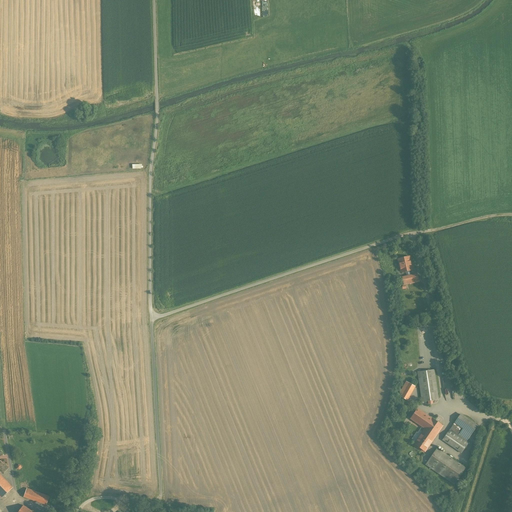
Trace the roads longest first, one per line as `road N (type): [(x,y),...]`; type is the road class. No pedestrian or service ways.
road 1 (track): [(511,214),(401,235),(150,319)]
road 2 (track): [(153,0),(150,319)]
road 3 (track): [(150,319),(159,499),(97,498),(77,511)]
road 4 (track): [(0,378),(15,489),(0,507)]
